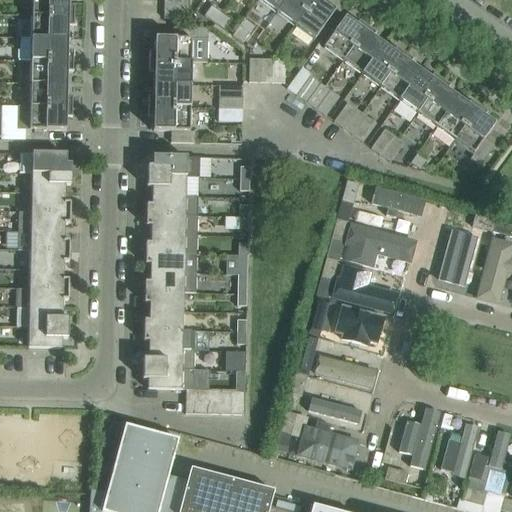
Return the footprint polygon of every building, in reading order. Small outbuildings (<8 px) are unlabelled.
[(68,7),(68,0),(31,0),(31,17),(73,17),(73,7),(68,7)] [(187,9),(187,0),(163,0),(163,8),(187,9)] [(207,0),(205,3),(226,14),(232,0),(207,0)] [(276,15),(286,0),(258,0),(257,2),(276,15)] [(294,28),(313,0),(286,0),(276,15),(294,28)] [(313,42),(334,12),(324,4),(326,0),(313,0),(294,28),(313,42)] [(213,24),(220,14),(211,7),(203,17),(213,24)] [(187,20),(187,9),(163,8),(163,20),(187,20)] [(235,24),(248,28),(254,13),(240,8),(235,24)] [(223,31),(230,21),(220,14),(213,24),(223,31)] [(67,40),(67,28),(73,28),(73,17),(31,17),(31,39),(67,40)] [(342,62),(367,28),(358,22),(355,26),(344,19),(323,49),(342,62)] [(241,44),(248,34),(239,27),(231,37),(241,44)] [(190,64),(191,40),(196,40),(196,28),(172,28),(172,40),(154,39),(154,53),(148,52),(148,63),(190,64)] [(361,76),(382,46),(372,38),(375,34),(367,28),(342,62),(361,76)] [(67,53),(67,40),(31,39),(21,39),(20,51),(18,51),(18,62),(30,62),(72,63),(72,53),(67,53)] [(380,89),(404,55),(395,49),(392,53),(382,46),(361,76),(380,89)] [(398,102),(419,72),(409,65),(412,61),(404,55),(380,89),(398,102)] [(260,84),(261,60),(248,60),(248,84),(260,84)] [(272,84),(272,61),(261,60),(260,84),(272,84)] [(284,85),(285,61),(272,61),(272,84),(284,85)] [(66,86),(66,73),(72,73),(72,63),(30,62),(30,85),(66,86)] [(190,86),(190,64),(148,63),(148,73),(153,73),(153,86),(190,86)] [(315,111),(329,91),(309,78),(309,74),(302,69),(286,90),(315,111)] [(417,115),(441,81),(432,75),(429,79),(419,72),(398,102),(417,115)] [(435,129),(456,99),(446,91),(449,87),(441,81),(417,115),(435,129)] [(66,98),(66,86),(30,85),(29,108),(71,109),(71,98),(66,98)] [(189,109),(190,86),(153,86),(153,98),(148,98),(147,108),(189,109)] [(242,100),(242,88),(218,87),(218,99),(242,100)] [(325,118),(338,98),(329,91),(315,111),(325,118)] [(241,111),(242,100),(218,99),(218,111),(241,111)] [(454,142),(478,108),(469,102),(466,106),(456,99),(435,129),(454,142)] [(342,130),(356,111),(346,104),(333,124),(342,130)] [(65,132),(66,119),(71,119),(71,109),(29,108),(17,108),(17,131),(24,131),(23,143),(47,143),(47,132),(65,132)] [(189,133),(189,109),(147,108),(147,119),(152,119),(152,132),(170,132),(170,144),(194,145),(194,133),(189,133)] [(483,140),(494,126),(483,118),(486,114),(478,108),(454,142),(473,156),(470,160),(479,166),(493,147),(483,140)] [(241,123),(241,111),(218,111),(217,123),(240,123),(241,123)] [(352,137),(366,118),(356,111),(342,130),(352,137)] [(362,144),(375,125),(366,118),(352,137),(362,144)] [(380,157),(393,137),(384,131),(370,150),(380,157)] [(389,164),(403,144),(393,137),(380,157),(389,164)] [(70,176),(70,166),(65,166),(65,156),(19,155),(19,175),(31,176),(70,176)] [(419,171),(426,161),(416,155),(409,165),(419,171)] [(198,179),(199,159),(152,158),(151,168),(146,168),(146,178),(185,179),(198,179)] [(248,181),(249,169),(239,168),(239,181),(248,181)] [(70,187),(70,176),(31,176),(30,195),(64,196),(65,187),(70,187)] [(185,198),(185,179),(146,178),(146,188),(151,188),(151,197),(185,198)] [(248,193),(248,181),(239,181),(239,193),(248,193)] [(358,185),(346,182),(341,202),(353,206),(358,185)] [(426,208),(380,196),(369,193),(364,212),(382,216),(380,222),(398,227),(400,220),(422,225),(426,208)] [(69,215),(69,204),(64,204),(64,196),(30,195),(30,214),(69,215)] [(184,217),(185,198),(151,197),(151,206),(145,206),(145,216),(184,217)] [(247,219),(248,207),(238,207),(238,219),(247,219)] [(69,215),(30,214),(18,214),(18,233),(64,234),(64,225),(69,225),(69,215)] [(197,217),(184,217),(145,216),(145,227),(150,227),(150,236),(197,237),(197,217)] [(491,233),(495,222),(474,216),(471,228),(491,233)] [(247,231),(247,219),(238,219),(238,231),(247,231)] [(348,223),(336,220),(326,258),(337,261),(348,223)] [(511,238),(511,226),(495,222),(491,233),(492,233),(491,239),(509,243),(510,238),(511,238)] [(407,269),(413,247),(349,230),(339,266),(372,275),(376,261),(407,269)] [(63,243),(64,234),(18,233),(18,251),(29,252),(68,253),(69,243),(63,243)] [(196,256),(197,237),(150,236),(150,245),(145,244),(144,255),(196,256)] [(476,243),(446,236),(433,287),(448,291),(452,276),(467,280),(476,243)] [(511,265),(508,264),(511,248),(491,244),(477,303),(498,308),(505,278),(511,279),(511,265)] [(247,258),(247,246),(238,245),(237,257),(247,258)] [(68,264),(68,253),(29,252),(29,272),(63,273),(63,264),(68,264)] [(196,276),(196,256),(144,255),(144,265),(149,265),(149,274),(196,276)] [(237,269),(237,277),(246,277),(246,270),(247,258),(237,257),(237,269)] [(327,299),(337,261),(326,258),(315,296),(327,299)] [(375,278),(340,270),(332,304),(391,317),(396,295),(372,289),(375,278)] [(67,291),(68,281),(62,281),(63,273),(29,272),(28,291),(67,291)] [(195,294),(196,276),(149,274),(149,283),(144,283),(144,294),(183,295),(183,294),(195,294)] [(237,284),(237,296),(246,296),(246,284),(246,277),(237,277),(237,284)] [(62,311),(62,302),(67,302),(67,291),(28,291),(17,291),(16,310),(62,311)] [(182,314),(183,295),(144,294),(143,304),(148,304),(148,313),(182,314)] [(245,308),(246,296),(237,296),(236,308),(245,308)] [(317,338),(327,299),(315,296),(305,335),(317,338)] [(67,330),(67,320),(62,320),(62,311),(16,310),(16,329),(27,329),(67,330)] [(182,333),(182,314),(148,313),(148,322),(143,322),(143,332),(182,333)] [(351,336),(354,324),(329,317),(323,344),(379,358),(383,343),(351,336)] [(245,334),(245,322),(236,322),(236,334),(245,334)] [(66,340),(67,330),(27,329),(27,349),(61,350),(61,340),(66,340)] [(194,333),(182,333),(143,332),(142,342),(148,343),(147,351),(182,352),(193,352),(194,333)] [(245,346),(245,334),(236,334),(236,346),(245,346)] [(295,373),(294,374),(306,377),(311,359),(317,338),(305,335),(299,356),(295,373)] [(193,352),(182,352),(147,351),(147,360),(142,360),(142,371),(193,372),(193,352)] [(224,353),(224,372),(235,372),(244,373),(245,354),(224,353)] [(376,375),(318,360),(313,379),(371,394),(376,375)] [(142,371),(142,381),(147,381),(147,391),(181,392),(185,392),(193,392),(193,372),(181,371),(142,371)] [(244,385),(244,373),(235,372),(235,385),(244,385)] [(306,377),(294,374),(284,413),(296,417),(296,416),(297,416),(302,398),(301,398),(306,377)] [(185,392),(185,404),(208,404),(209,392),(193,392),(185,392)] [(220,416),(220,392),(209,392),(208,404),(208,416),(220,416)] [(231,417),(232,393),(220,392),(220,416),(231,417)] [(243,417),(244,393),(232,393),(231,417),(243,417)] [(359,431),(363,417),(306,403),(302,418),(314,421),(359,431)] [(208,416),(208,404),(185,404),(184,416),(208,416)] [(52,464),(86,465),(87,410),(68,410),(67,455),(52,455),(52,464)] [(287,448),(296,417),(284,413),(274,451),(285,454),(287,448)] [(423,475),(437,417),(421,413),(417,430),(402,427),(394,458),(411,462),(409,472),(423,475)] [(187,482),(168,477),(177,441),(129,427),(124,426),(106,492),(90,491),(88,511),(331,511),(311,507),(309,511),(280,511),(269,509),(273,492),(190,470),(187,482)] [(467,483),(479,436),(460,431),(457,442),(445,439),(436,475),(467,483)] [(367,449),(313,435),(301,432),(294,460),(360,477),(367,449)] [(501,477),(511,443),(493,438),(484,473),(501,477)] [(474,456),(468,479),(480,483),(487,459),(474,456)] [(422,491),(425,479),(387,469),(383,480),(422,491)] [(446,485),(425,479),(422,491),(443,496),(446,485)] [(464,489),(461,501),(482,507),(485,495),(464,489)] [(511,511),(511,502),(503,500),(500,511),(511,511)]
